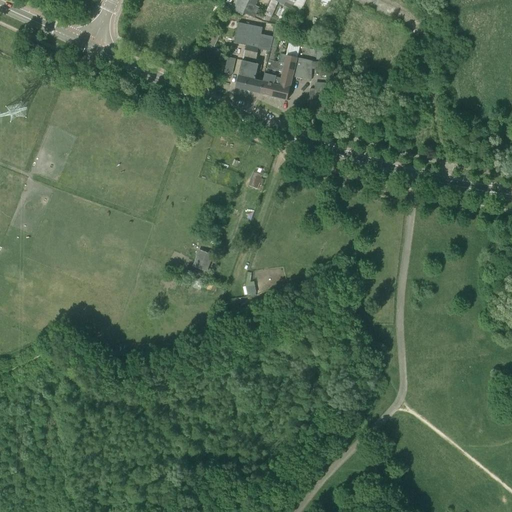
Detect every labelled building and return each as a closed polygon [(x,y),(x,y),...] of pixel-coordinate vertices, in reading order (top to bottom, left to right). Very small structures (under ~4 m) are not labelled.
[(237,0),(235,5),(229,3),(227,9),(243,16),(244,13),(249,0),(237,0)] [(249,0),(244,13),(255,17),(259,7),(256,6),(258,0),(249,0)] [(274,0),(285,5),(276,24),(275,26),(274,36),(280,38),(281,32),(282,27),(289,11),(295,14),(297,8),(301,9),(305,0),(274,0)] [(256,61),(263,27),(238,22),(234,43),(246,45),(243,59),(256,61)] [(309,41),(313,29),(303,26),(299,38),(309,41)] [(315,45),(321,31),(316,29),(310,42),(315,45)] [(273,96),(275,86),(281,63),(274,62),(277,49),(271,48),(264,76),(260,93),(273,96)] [(275,86),(273,96),(287,100),(293,76),(312,80),(314,61),(288,56),(283,54),(281,63),(275,86)] [(229,56),(226,71),(234,72),(237,57),(229,56)] [(260,93),(264,76),(256,74),(259,65),(242,60),(236,88),(260,93)] [(310,97),(307,111),(315,112),(315,116),(329,116),(330,92),(327,92),(327,83),(316,82),(315,90),(312,89),(310,97)] [(296,108),(307,111),(310,97),(304,96),(303,100),(298,99),(296,108)] [(260,188),(265,174),(255,170),(250,184),(260,188)] [(212,257),(199,252),(194,267),(207,272),(212,257)] [(247,294),(250,294),(251,296),(258,295),(255,281),(250,282),(252,273),(248,272),(246,287),(247,294)] [(204,280),(195,278),(192,287),(201,290),(204,280)]
